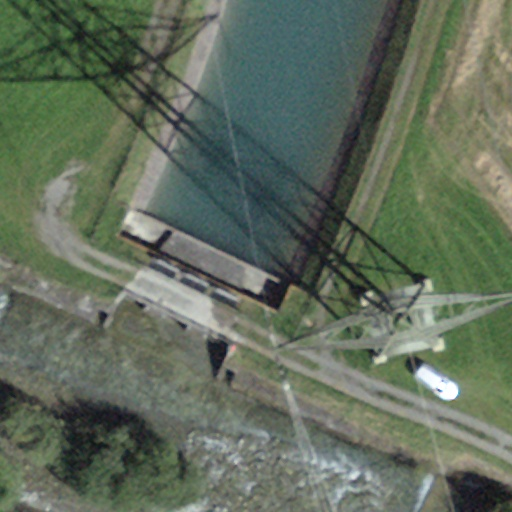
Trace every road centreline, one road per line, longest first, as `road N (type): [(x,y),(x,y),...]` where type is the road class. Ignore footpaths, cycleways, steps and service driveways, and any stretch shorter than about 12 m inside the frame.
road 1 (track): [(440,0),(328,308),(327,341),(342,379),(70,244),(174,0)]
road 2 (track): [(342,379),(511,452)]
